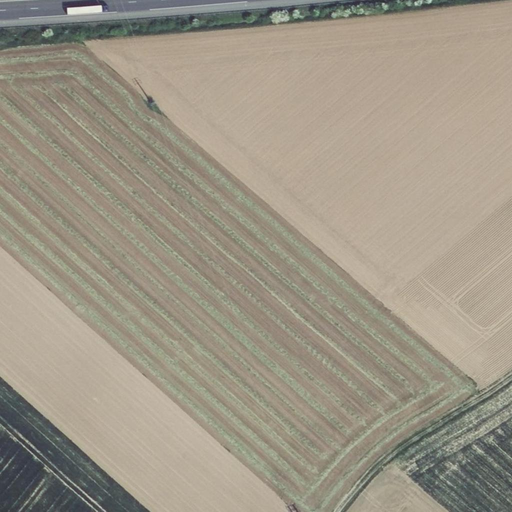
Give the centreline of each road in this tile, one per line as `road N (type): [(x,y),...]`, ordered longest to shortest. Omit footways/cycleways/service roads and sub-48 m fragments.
road 1 (track): [(335,511),(374,467),(511,374)]
road 2 (motorway): [(0,12),(182,0)]
